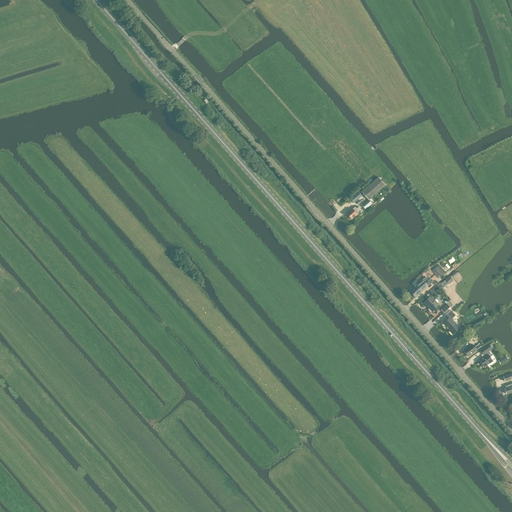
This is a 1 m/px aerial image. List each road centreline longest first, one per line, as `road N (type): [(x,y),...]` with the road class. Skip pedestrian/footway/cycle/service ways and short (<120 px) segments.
road 1 (primary): [(511,467),(96,0)]
road 2 (unclassified): [(127,0),(511,428)]
